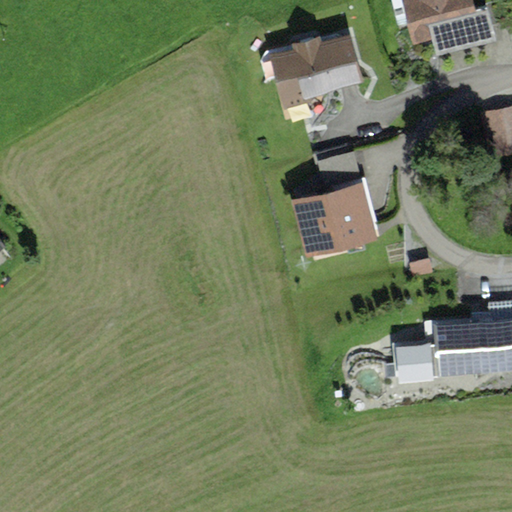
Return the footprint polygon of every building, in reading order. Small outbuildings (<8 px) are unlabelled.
[(474,0),(394,0),(407,48),(482,29),(474,0)] [(350,31),(270,50),(282,99),(362,80),(350,31)] [(511,147),(511,98),(485,104),(495,151),(511,147)] [(328,172),(362,163),(357,143),(323,152),(328,172)] [(376,240),(363,183),(296,198),(308,255),(376,240)] [(511,317),(437,322),(441,378),(511,373),(511,317)]
